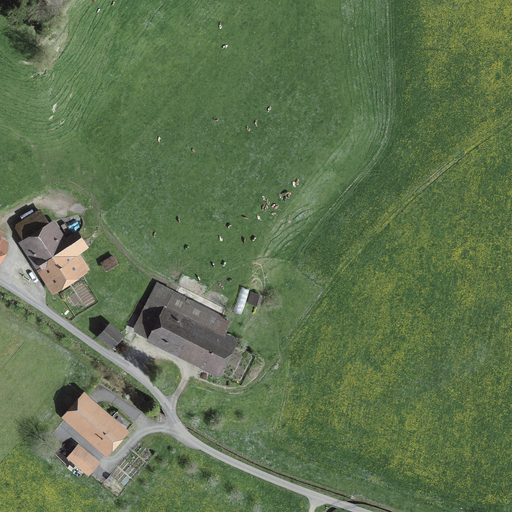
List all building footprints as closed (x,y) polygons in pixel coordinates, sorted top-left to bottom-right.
[(17,227),(55,287),(79,271),(70,257),(88,245),(79,232),(62,244),(41,211),(17,227)] [(117,262),(112,255),(102,262),(106,269),(117,262)] [(213,333),(221,317),(156,285),(135,328),(219,369),(232,343),(213,333)] [(243,312),(250,287),(242,285),(236,310),(243,312)] [(251,289),(248,300),(257,303),(261,291),(251,289)] [(109,328),(103,336),(112,343),(119,335),(109,328)] [(73,429),(80,421),(112,448),(127,431),(86,395),(64,421),(73,429)] [(87,471),(96,462),(79,447),(70,456),(87,471)] [(84,473),(76,466),(71,471),(80,478),(84,473)]
